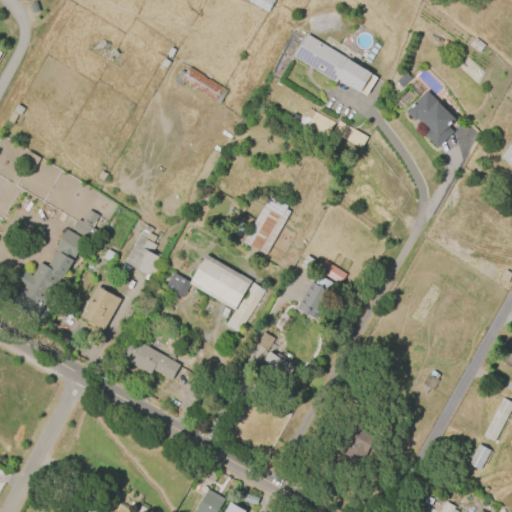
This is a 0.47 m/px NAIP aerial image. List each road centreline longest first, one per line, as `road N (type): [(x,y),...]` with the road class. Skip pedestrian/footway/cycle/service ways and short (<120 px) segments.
road 1 (residential): [(316,511),(0,332)]
road 2 (residential): [(76,376),(6,511)]
